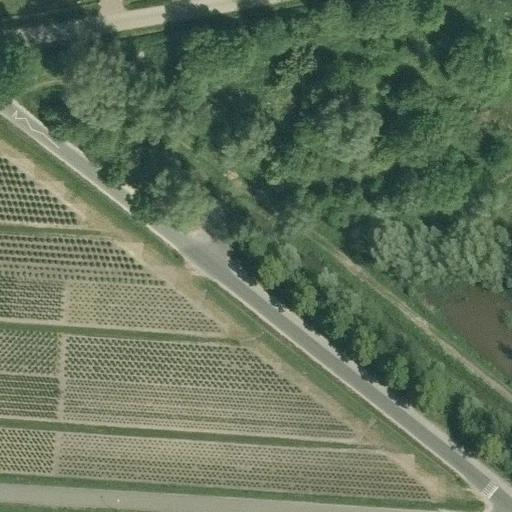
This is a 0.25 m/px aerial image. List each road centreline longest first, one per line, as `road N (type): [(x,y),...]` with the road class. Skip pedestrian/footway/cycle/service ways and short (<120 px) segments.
road 1 (unclassified): [(510,511),(0,104)]
road 2 (unclassified): [(299,511),(0,492)]
road 3 (unclassified): [(0,43),(256,0)]
